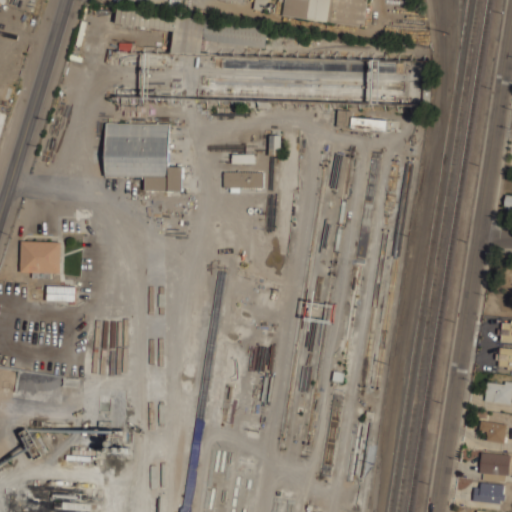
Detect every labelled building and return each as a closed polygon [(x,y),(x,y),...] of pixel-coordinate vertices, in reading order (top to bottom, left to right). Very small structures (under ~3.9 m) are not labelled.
[(285,0),(283,16),(363,26),(366,0),(225,0),(244,2),(243,0),(285,0)] [(175,30),(176,22),(183,23),(184,16),(118,9),(116,24),(175,30)] [(203,39),(265,48),(268,31),(206,21),(203,39)] [(385,129),(386,118),(348,115),(349,110),(337,108),(336,124),(385,129)] [(105,175),(145,176),(144,190),(183,190),(183,164),(169,164),(170,122),(105,121),(105,175)] [(270,154),(280,154),(280,134),(270,134),(270,154)] [(232,153),(232,163),(255,163),(255,153),(232,153)] [(264,170),(223,170),(223,187),(264,187),(264,170)] [(511,210),(511,193),(505,193),(503,210),(511,210)] [(21,274),(61,274),(61,239),(21,239),(21,274)] [(47,301),(75,302),(76,286),(47,285),(47,301)] [(511,321),(502,321),(501,341),(511,341),(511,321)] [(511,368),(511,348),(499,348),(498,368),(511,368)] [(511,383),(487,381),(486,401),(511,403),(511,401),(511,383)] [(507,424),(481,420),(479,430),(488,432),(487,440),(504,443),(507,424)] [(508,481),(509,454),(482,453),(481,480),(508,481)] [(504,502),(505,485),(475,483),(474,501),(504,502)]
